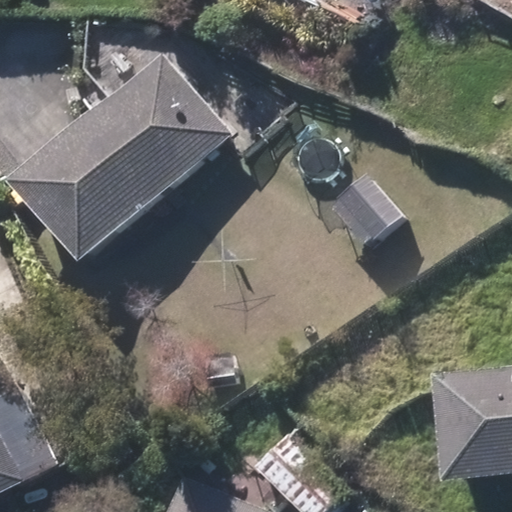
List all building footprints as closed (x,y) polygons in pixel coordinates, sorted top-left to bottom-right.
[(25,191),(93,268),(239,140),(172,63),(25,191)] [(0,368),(0,494),(22,483),(0,441),(0,390),(9,386),(0,368)] [(511,374),(448,383),(462,488),(511,481),(511,374)] [(298,437),(261,475),(299,511),(344,511),(360,496),(298,437)] [(253,511),(194,488),(183,511),(253,511)]
